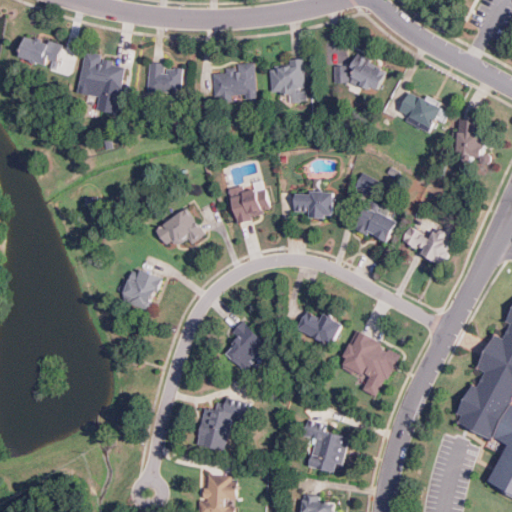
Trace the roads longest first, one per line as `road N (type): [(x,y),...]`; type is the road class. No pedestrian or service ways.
road 1 (residential): [(446,328),(294,258),(238,272),(215,290),(188,339),(153,479)]
road 2 (residential): [(380,511),(408,404),(497,234)]
road 3 (residential): [(335,0),(240,19),(165,19),(76,0)]
road 4 (residential): [(376,0),(430,43),(511,87)]
